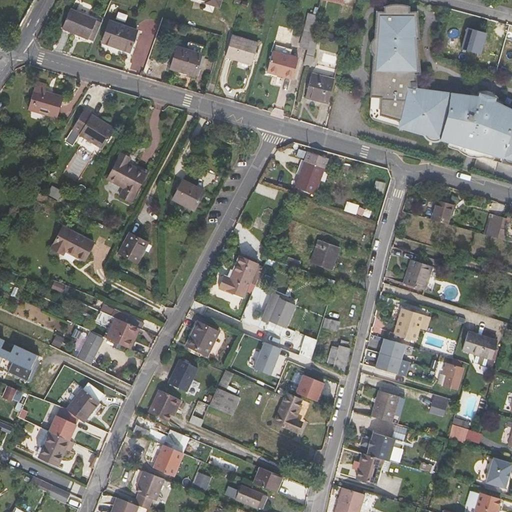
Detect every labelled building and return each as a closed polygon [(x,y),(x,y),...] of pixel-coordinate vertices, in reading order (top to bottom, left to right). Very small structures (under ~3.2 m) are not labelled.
[(511,106),(496,98),(498,90),(480,84),(478,93),(418,85),(423,38),(422,38),(423,12),(415,11),(415,5),(407,2),(403,1),(400,1),(398,1),(395,2),(390,3),(387,4),(387,10),(379,9),(376,36),(374,37),(373,39),(372,41),(371,44),(371,46),(372,48),(373,50),(375,52),(372,94),(382,94),(381,112),(402,118),(400,125),(425,132),(426,134),(428,136),(429,138),(432,139),(434,139),(436,139),(439,138),(441,137),(465,144),(466,141),(481,145),(480,148),(504,155),(505,158),(506,159),(508,161),(510,162),(511,162),(511,106)] [(70,9),(62,28),(95,42),(103,23),(70,9)] [(128,56),(138,31),(109,21),(100,46),(128,56)] [(488,34),(468,28),(462,50),(482,56),(488,34)] [(316,42),(318,35),(312,34),(310,40),(316,42)] [(252,64),(258,44),(232,36),(226,56),(252,64)] [(306,55),(313,57),(316,42),(310,40),(306,55)] [(194,75),(201,54),(202,47),(190,43),(188,50),(177,47),(170,68),(194,75)] [(293,79),(298,59),(272,52),(267,72),(293,79)] [(328,75),(329,68),(316,65),(314,71),(328,75)] [(312,73),(306,98),(328,103),(334,79),(312,73)] [(45,94),(47,86),(36,83),(28,110),(57,118),(63,99),(45,94)] [(85,108),(71,129),(102,149),(114,129),(92,115),(93,113),(85,108)] [(327,157),(308,150),(304,160),(323,167),(327,157)] [(127,164),(130,158),(121,153),(107,179),(124,188),(120,196),(131,202),(145,173),(127,164)] [(295,187),(314,194),(323,167),(304,160),(295,187)] [(183,180),(173,199),(194,210),(204,191),(183,180)] [(53,189),(50,195),(56,198),(59,192),(53,189)] [(453,204),(437,199),(431,219),(447,223),(453,204)] [(493,214),(489,213),(484,233),(487,234),(493,214)] [(505,225),(507,218),(493,214),(487,234),(497,237),(500,228),(501,223),(504,224),(505,225)] [(84,261),(94,241),(63,226),(51,249),(63,255),(65,251),(84,261)] [(506,229),(503,228),(500,228),(497,237),(504,239),(506,229)] [(137,263),(147,243),(129,233),(118,253),(137,263)] [(330,269),(338,246),(318,239),(310,262),(330,269)] [(242,297),(257,262),(238,254),(228,277),(222,274),(217,287),(242,297)] [(431,265),(438,267),(440,260),(423,255),(421,262),(411,259),(404,284),(424,290),(431,265)] [(300,261),(287,256),(285,263),(298,268),(300,261)] [(499,280),(496,289),(502,291),(505,282),(499,280)] [(285,327),(294,305),(276,297),(277,294),(272,292),(261,319),(265,321),(266,319),(285,327)] [(143,323),(103,305),(100,311),(116,318),(139,328),(141,329),(143,323)] [(401,307),(393,333),(414,340),(417,328),(424,331),(429,316),(422,314),(401,307)] [(337,330),(339,321),(324,317),(322,327),(337,330)] [(107,339),(130,349),(139,328),(116,318),(107,339)] [(206,354),(217,331),(197,321),(185,344),(206,354)] [(463,350),(476,354),(488,358),(490,358),(493,347),(496,339),(468,330),(463,350)] [(79,353),(74,350),(72,356),(77,358),(78,357),(91,364),(103,340),(89,333),(79,353)] [(316,339),(304,334),(298,355),(310,359),(316,339)] [(404,344),(383,337),(379,351),(400,358),(404,344)] [(5,340),(0,338),(0,370),(5,358),(15,363),(10,374),(20,379),(26,367),(34,371),(40,356),(16,345),(12,353),(1,348),(5,340)] [(280,347),(264,340),(253,366),(269,373),(280,347)] [(343,371),(349,347),(339,344),(338,346),(332,344),(328,361),(334,363),(333,368),(343,371)] [(499,348),(493,347),(490,358),(476,354),(474,360),(485,364),(492,364),(495,360),(499,348)] [(400,358),(379,351),(375,366),(395,373),(400,358)] [(26,367),(20,379),(43,389),(49,376),(37,371),(43,358),(40,356),(34,371),(26,367)] [(5,358),(0,370),(10,374),(15,363),(5,358)] [(199,368),(179,359),(168,382),(187,391),(199,368)] [(460,361),(453,359),(451,365),(458,367),(460,361)] [(462,369),(458,367),(451,365),(446,364),(443,374),(446,375),(443,385),(456,389),(462,369)] [(232,373),(224,369),(216,388),(223,391),(232,373)] [(323,382),(303,374),(295,392),(318,401),(320,394),(318,393),(323,382)] [(83,421),(104,394),(89,382),(68,409),(81,419),(83,421)] [(16,389),(9,385),(5,395),(13,398),(16,389)] [(208,405),(231,415),(239,398),(223,391),(216,388),(208,405)] [(166,420),(170,413),(177,398),(159,390),(149,412),(166,420)] [(371,416),(391,422),(399,396),(379,390),(371,416)] [(292,418),(300,399),(286,393),(273,422),(295,431),(299,422),(292,418)] [(444,416),(450,398),(436,394),(430,411),(444,416)] [(391,422),(398,424),(406,398),(399,396),(391,422)] [(173,415),(180,400),(177,398),(170,413),(173,415)] [(23,419),(30,405),(24,403),(18,417),(23,419)] [(81,419),(68,409),(60,406),(49,431),(50,431),(71,441),(81,419)] [(454,416),(452,424),(464,428),(468,420),(454,416)] [(149,430),(136,424),(133,431),(146,437),(149,430)] [(464,428),(452,424),(448,439),(462,443),(466,429),(464,428)] [(70,451),(74,442),(71,441),(50,431),(39,456),(58,465),(64,449),(70,451)] [(365,454),(382,459),(387,460),(393,439),(372,432),(370,440),(361,437),(359,444),(368,447),(365,454)] [(154,467),(173,474),(182,452),(163,444),(154,467)] [(382,459),(365,454),(361,453),(353,478),(374,485),(379,470),(382,459)] [(487,480),(504,485),(511,462),(494,457),(487,480)] [(379,470),(385,471),(388,461),(387,460),(382,459),(379,470)] [(207,462),(201,460),(195,475),(206,480),(213,465),(207,462)] [(253,482),(275,492),(282,476),(260,466),(253,482)] [(136,491),(138,492),(133,503),(137,505),(148,509),(153,498),(156,499),(164,478),(143,470),(140,478),(140,479),(136,491)] [(195,475),(192,482),(204,487),(206,480),(195,475)] [(49,491),(52,485),(33,476),(29,483),(49,491)] [(66,502),(70,493),(52,485),(49,491),(47,494),(66,502)] [(238,490),(228,486),(227,489),(225,493),(262,508),(267,497),(240,485),(238,490)] [(335,511),(357,511),(363,494),(361,493),(343,488),(335,511)] [(474,511),(497,511),(498,511),(496,511),(500,498),(480,492),(474,511)] [(111,511),(134,511),(137,505),(133,503),(116,497),(111,511)]
